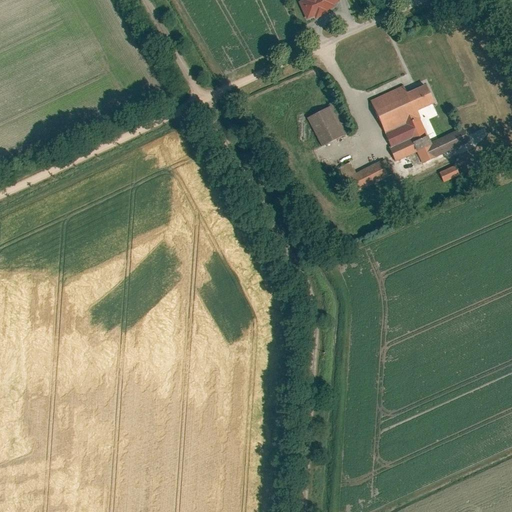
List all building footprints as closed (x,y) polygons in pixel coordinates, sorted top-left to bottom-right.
[(299,0),(299,1),(306,18),(314,15),(315,17),(327,12),(326,10),(334,6),(333,4),(340,1),(339,0),(299,0)] [(405,84),(368,99),(394,161),(415,153),(419,162),(470,141),(463,125),(431,138),(419,109),(435,102),(427,81),(407,89),(405,84)] [(332,104),(305,117),(320,148),(347,135),(332,104)] [(381,160),(347,176),(355,193),(389,177),(381,160)] [(455,165),(437,173),(441,183),(460,175),(455,165)]
